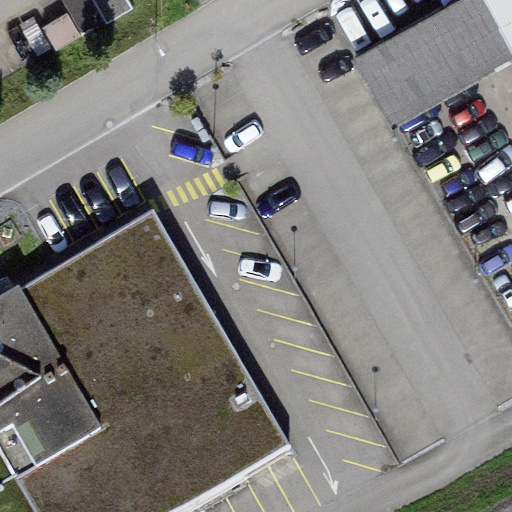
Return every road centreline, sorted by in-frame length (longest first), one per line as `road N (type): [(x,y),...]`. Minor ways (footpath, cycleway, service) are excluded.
road 1 (unknown): [(152,72),(392,500)]
road 2 (unknown): [(309,0),(511,352)]
road 3 (residential): [(0,160),(277,0)]
